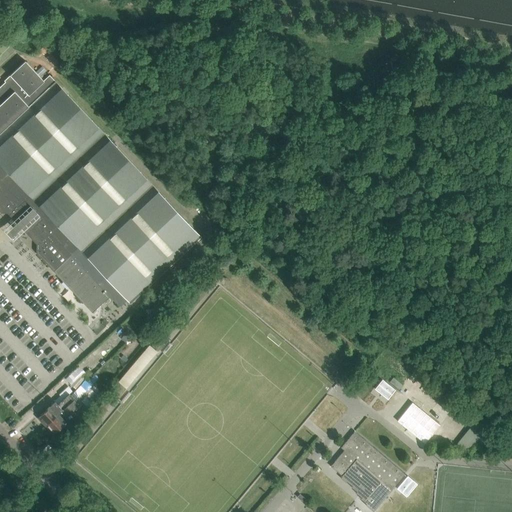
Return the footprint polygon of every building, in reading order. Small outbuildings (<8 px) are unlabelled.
[(0,208),(4,213),(7,213),(16,223),(12,227),(17,232),(21,228),(36,244),(36,253),(92,313),(109,296),(119,307),(126,300),(130,304),(201,237),(49,75),(43,80),(25,61),(4,81),(5,82),(0,86),(0,208)] [(128,330),(122,338),(126,342),(132,334),(128,330)] [(128,371),(136,377),(156,349),(148,343),(128,371)] [(69,386),(74,390),(82,381),(77,377),(69,386)] [(399,390),(403,385),(393,377),(389,382),(399,390)] [(382,380),(379,384),(375,389),(387,399),(391,395),(395,390),(382,380)] [(76,390),(70,396),(76,401),(82,395),(76,390)] [(38,418),(45,426),(67,406),(63,401),(58,406),(55,402),(38,418)] [(407,429),(413,434),(425,443),(440,425),(412,403),(397,421),(407,429)] [(67,406),(45,426),(53,434),(66,423),(66,422),(75,414),(67,406)] [(475,422),(471,427),(480,435),(484,430),(475,422)] [(365,505),(373,511),(392,489),(404,474),(354,431),(341,448),(344,450),(330,466),(342,476),(341,477),(352,486),(351,487),(357,492),(356,493),(361,498),(360,499),(366,504),(365,505)] [(474,445),(478,440),(468,432),(464,437),(474,445)] [(460,442),(457,446),(466,454),(470,450),(460,442)] [(407,476),(397,489),(402,492),(406,496),(416,484),(412,480),(407,476)]
